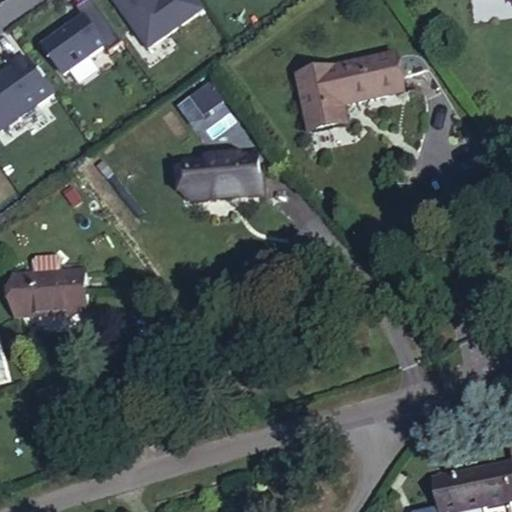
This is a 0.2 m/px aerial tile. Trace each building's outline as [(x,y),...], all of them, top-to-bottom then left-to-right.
[(205,9),(197,0),(112,0),(149,50),(205,9)] [(110,56),(124,47),(92,2),(79,12),(85,22),(45,51),(65,80),(106,50),(110,56)] [(53,97),(27,61),(0,80),(0,134),(0,135),(53,97)] [(403,62),(308,79),(319,137),(346,131),(345,114),(409,100),(403,62)] [(216,89),(197,103),(207,118),(227,103),(216,89)] [(256,162),(186,171),(192,213),(262,205),(256,162)] [(94,297),(28,306),(34,344),(99,334),(94,297)] [(469,511),(511,504),(511,463),(430,479),(436,511),(430,511),(469,511)]
